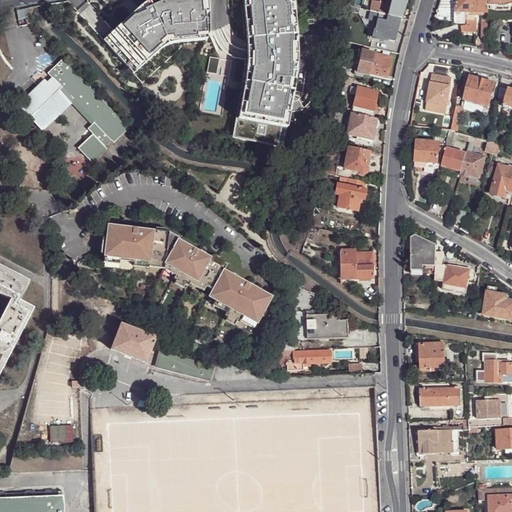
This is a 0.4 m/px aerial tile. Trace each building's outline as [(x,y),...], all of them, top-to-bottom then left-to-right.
[(197,40),(194,0),(156,4),(155,1),(149,2),(144,4),(140,6),(136,8),(132,11),(131,12),(127,16),(100,40),(128,71),(153,49),(157,46),(160,44),(166,42),(197,40)] [(274,0),(236,0),(240,30),(241,53),(239,76),(233,111),(268,118),(274,88),(277,64),(278,45),(276,20),(274,0)] [(371,11),(378,13),(372,35),(372,36),(394,42),(400,18),(386,15),(388,4),(373,0),(372,3),(371,11)] [(389,0),(388,4),(386,15),(400,18),(401,19),(406,0),(389,0)] [(440,0),(434,22),(449,22),(449,13),(455,12),(455,11),(454,0),(440,0)] [(487,6),(487,0),(454,0),(455,11),(455,12),(455,22),(454,23),(460,23),(464,24),(464,13),(487,13),(487,6)] [(511,5),(487,6),(487,13),(487,20),(511,21),(511,5)] [(365,10),(359,8),(358,13),(367,34),(372,35),(378,13),(371,11),(365,10)] [(476,21),(466,21),(466,26),(464,26),(460,26),(461,30),(461,33),(475,33),(476,21)] [(391,58),(362,50),(356,71),(368,75),(369,73),(386,77),(391,58)] [(15,105),(33,124),(51,107),(49,106),(53,102),(58,107),(65,100),(68,103),(90,125),(86,129),(91,134),(76,149),(89,163),(90,163),(103,149),(101,147),(108,139),(111,142),(125,129),(60,60),(45,74),(49,78),(44,83),(41,80),(30,90),(15,105)] [(339,74),(338,82),(349,85),(350,77),(339,75),(339,74)] [(432,74),(426,103),(446,106),(452,78),(432,74)] [(224,96),(225,77),(210,75),(209,95),(224,96)] [(494,84),(470,77),(464,100),(488,107),(494,84)] [(358,86),(352,113),(371,118),(373,111),(374,111),(376,101),(377,91),(358,86)] [(502,105),(511,108),(511,90),(507,89),(502,105)] [(51,107),(33,124),(39,131),(68,103),(65,100),(58,107),(53,102),(49,106),(51,107)] [(446,106),(426,103),(425,110),(445,114),(446,106)] [(453,119),(459,120),(462,120),(464,109),(456,107),(453,119)] [(371,118),(352,113),(347,133),(372,139),(377,119),(371,118)] [(456,132),(459,120),(453,119),(451,130),(456,132)] [(450,146),(454,133),(450,131),(445,145),(450,146)] [(486,148),(488,141),(470,137),(469,143),(486,148)] [(438,149),(439,144),(438,143),(417,141),(415,161),(437,163),(438,149)] [(485,152),(493,154),(496,142),(488,141),(486,148),(485,152)] [(496,142),(493,154),(497,156),(501,143),(496,142)] [(369,151),(349,147),(343,168),(361,172),(365,170),(369,151)] [(461,171),(466,154),(461,153),(462,151),(458,150),(456,157),(445,154),(442,166),(461,171)] [(485,157),(466,153),(466,154),(461,171),(460,175),(469,178),(469,176),(478,179),(485,157)] [(436,170),(437,163),(415,161),(414,168),(436,170)] [(321,164),(319,172),(335,176),(336,167),(321,164)] [(510,192),(511,192),(511,170),(498,167),(490,196),(504,199),(506,191),(510,192)] [(365,182),(347,178),(346,185),(364,189),(365,182)] [(364,189),(346,185),(337,184),(335,194),(339,194),(337,207),(356,211),(359,198),(363,199),(365,189),(364,189)] [(239,208),(252,218),(262,206),(248,196),(239,208)] [(237,323),(238,320),(241,316),(255,323),(269,297),(221,270),(224,264),(210,257),(209,259),(176,240),(177,238),(166,232),(152,230),(152,231),(106,225),(104,239),(102,254),(102,256),(110,257),(111,254),(118,255),(118,258),(131,260),(132,256),(149,258),(149,262),(162,264),(176,271),(174,275),(172,278),(174,280),(183,284),(186,286),(187,283),(189,279),(203,286),(211,290),(207,297),(212,300),(227,308),(224,312),(222,315),(225,317),(234,321),(237,323)] [(436,253),(436,245),(415,236),(410,239),(411,271),(423,271),(423,267),(435,267),(435,266),(436,253)] [(341,280),(355,280),(355,253),(355,250),(341,251),(341,258),(341,280)] [(355,253),(355,280),(372,280),(372,253),(355,253)] [(110,257),(102,256),(101,260),(117,262),(118,258),(118,255),(111,254),(110,257)] [(148,266),(149,262),(149,258),(132,256),(131,260),(131,264),(148,266)] [(176,271),(162,264),(160,267),(174,275),(176,271)] [(447,265),(447,266),(444,281),(443,284),(467,289),(471,271),(447,265)] [(17,304),(19,301),(29,282),(0,266),(0,295),(10,301),(17,304)] [(442,266),(435,266),(435,267),(435,279),(444,281),(447,266),(442,266)] [(295,281),(297,274),(289,269),(286,274),(295,281)] [(189,279),(187,283),(201,290),(203,286),(189,279)] [(467,289),(443,284),(443,288),(466,293),(467,289)] [(319,296),(294,287),(286,314),(305,313),(305,314),(321,313),(320,297),(319,296)] [(506,296),(487,293),(483,315),(511,320),(511,301),(505,301),(506,296)] [(227,308),(212,300),(210,305),(224,312),(227,308)] [(0,373),(34,309),(19,301),(17,304),(10,301),(0,319),(0,373)] [(305,313),(286,314),(286,341),(306,340),(305,316),(305,314),(305,313)] [(337,315),(305,316),(306,340),(346,339),(346,321),(337,321),(337,315)] [(241,316),(238,320),(252,328),(255,323),(241,316)] [(234,321),(225,317),(223,320),(232,325),(234,321)] [(121,324),(111,350),(147,363),(156,338),(121,324)] [(444,344),(430,345),(425,345),(419,345),(420,360),(421,364),(421,369),(430,369),(435,368),(445,368),(444,344)] [(367,347),(360,348),(360,358),(368,358),(367,347)] [(293,350),(278,351),(278,358),(290,357),(290,361),(286,361),(287,371),(302,371),(302,367),(302,364),(308,364),(330,363),(329,352),(293,353),(293,350)] [(511,364),(508,365),(508,362),(496,362),(496,354),(482,354),(482,362),(485,363),(485,372),(477,372),(477,382),(502,383),(502,379),(502,375),(508,375),(511,374),(511,364)] [(161,355),(159,367),(208,380),(211,368),(161,355)] [(449,406),(449,388),(420,389),(419,393),(420,396),(420,407),(449,406)] [(460,388),(449,388),(449,406),(461,406),(460,388)] [(141,400),(149,403),(151,397),(144,393),(141,400)] [(478,420),(500,420),(500,401),(477,402),(478,420)] [(457,430),(452,431),(453,443),(450,443),(450,453),(458,453),(457,430)] [(511,430),(496,431),(497,450),(511,449),(511,430)] [(453,443),(452,431),(419,432),(419,443),(424,444),(424,454),(450,453),(450,443),(453,443)] [(488,511),(511,511),(511,487),(478,489),(478,501),(488,500),(488,511)] [(61,492),(18,494),(0,494),(0,505),(14,505),(57,503),(57,511),(63,511),(62,490),(61,490),(61,492)] [(0,511),(57,511),(57,503),(14,505),(0,505),(0,511)]
